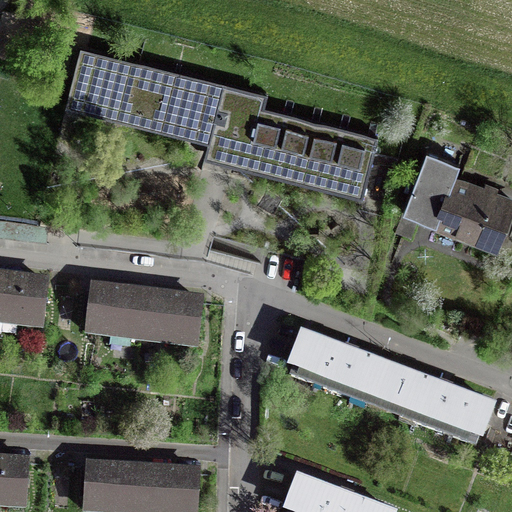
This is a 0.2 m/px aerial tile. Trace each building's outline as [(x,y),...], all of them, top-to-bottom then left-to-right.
[(266,95),(221,84),(79,48),(64,107),(206,143),(202,159),(219,163),(361,199),(377,137),(263,108),(266,95)] [(425,152),(402,213),(411,217),(434,226),(452,180),(458,165),(425,152)] [(452,180),(434,226),(465,238),(494,249),(511,203),(452,180)] [(35,243),(38,226),(3,222),(1,239),(35,243)] [(0,324),(42,329),(47,286),(0,280),(0,324)] [(196,348),(202,305),(90,291),(85,335),(196,348)] [(350,398),(383,411),(416,424),(416,426),(474,448),(476,442),(490,407),(445,389),(398,372),(350,354),(306,337),(290,378),(349,400),(350,398)] [(0,507),(24,509),(27,465),(0,463),(0,507)] [(195,511),(198,476),(86,469),(82,511),(195,511)] [(384,511),(346,498),(301,480),(289,511),(384,511)]
